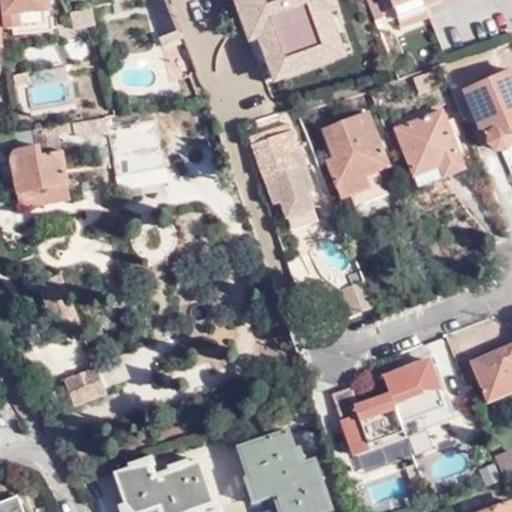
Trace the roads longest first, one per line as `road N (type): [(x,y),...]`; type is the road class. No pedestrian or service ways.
road 1 (residential): [(511,285),(342,349)]
road 2 (residential): [(0,376),(75,511)]
